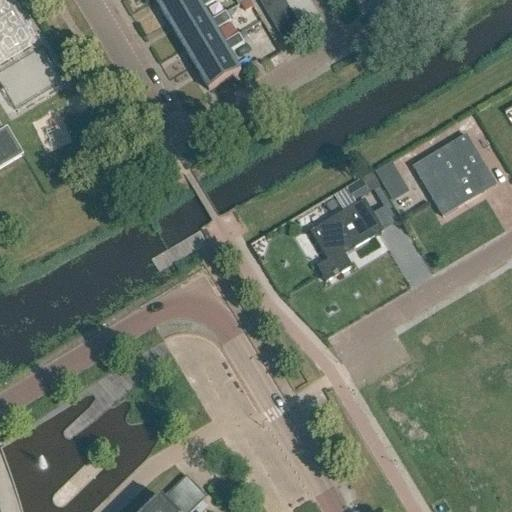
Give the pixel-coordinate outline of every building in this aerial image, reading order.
[(163,0),(158,3),(171,25),(200,7),(198,3),(195,0),(163,0)] [(216,0),(202,0),(198,3),(200,7),(171,25),(184,47),(214,29),(211,25),(203,11),(218,2),(216,0)] [(233,0),(238,8),(247,3),(245,0),(233,0)] [(286,5),(283,0),(272,0),(262,7),(267,16),(286,5)] [(253,10),(249,2),(240,7),(245,15),(253,10)] [(292,14),(286,5),(267,16),(273,25),(292,14)] [(298,23),(292,14),(273,25),(278,35),(298,23)] [(226,16),(211,25),(214,29),(184,47),(197,69),(227,51),(224,47),(216,33),(231,25),(226,16)] [(304,34),(298,23),(278,35),(285,45),(304,34)] [(229,55),(244,46),(240,38),(224,47),(227,51),(197,69),(211,91),(240,74),(229,55)] [(0,174),(25,159),(9,132),(4,135),(0,128),(0,127),(0,174)] [(443,220),(482,197),(475,184),(489,176),(467,138),(452,147),(459,159),(450,164),(443,152),(413,170),(443,220)] [(392,169),(377,177),(386,192),(400,184),(392,169)] [(375,201),(384,196),(378,186),(369,191),(375,201)] [(355,206),(368,198),(363,189),(349,197),(355,206)] [(344,257),(382,234),(364,204),(311,235),(328,264),(317,270),(326,285),(352,270),(344,257)] [(511,301),(487,316),(511,357),(511,301)] [(468,327),(442,343),(457,370),(467,386),(494,371),(468,327)] [(442,343),(404,366),(420,392),(457,370),(442,343)] [(404,366),(378,382),(404,425),(430,409),(420,392),(404,366)] [(430,409),(404,425),(426,462),(453,446),(430,409)] [(453,446),(426,462),(442,488),(485,462),(469,436),(453,446)] [(195,511),(207,500),(186,479),(163,501),(162,500),(150,511),(195,511)]
